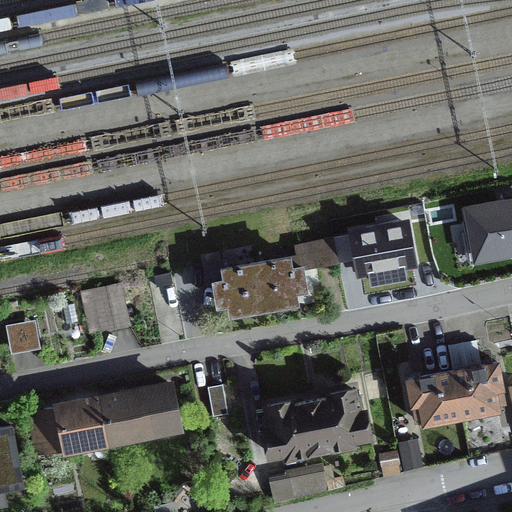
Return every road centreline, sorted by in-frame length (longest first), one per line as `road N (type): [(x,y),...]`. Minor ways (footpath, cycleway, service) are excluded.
road 1 (residential): [(511,291),(0,387)]
road 2 (residential): [(511,466),(309,511)]
